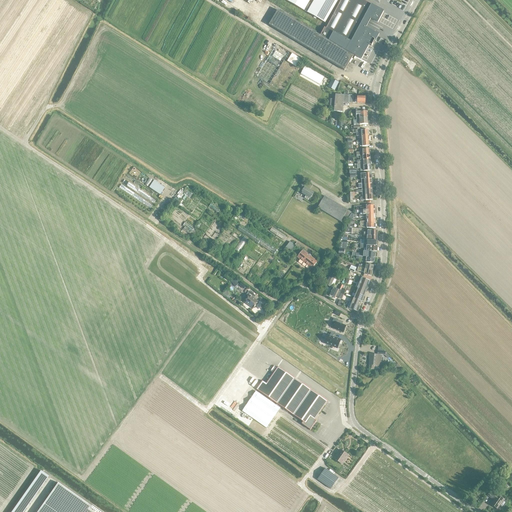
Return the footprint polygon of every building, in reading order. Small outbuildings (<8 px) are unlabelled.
[(362,0),(340,0),(326,28),(324,27),(320,35),(278,10),(269,25),(344,70),(354,55),(361,59),(369,45),(371,46),(378,34),(366,28),(371,18),(378,22),(383,11),(362,0)] [(286,0),(286,1),(304,11),(310,0),(286,0)] [(313,0),(306,13),(325,23),(338,0),(313,0)] [(275,45),(257,76),(269,83),(284,58),(297,66),(301,60),(275,45)] [(320,84),(324,76),(305,65),(301,73),(320,84)] [(335,90),(339,82),(331,78),(328,87),(335,90)] [(347,103),(348,103),(350,103),(350,95),(349,95),(344,95),(335,95),(335,99),(331,99),(330,106),(334,106),(334,111),(342,112),(343,102),(347,102),(347,103)] [(356,115),(356,118),(368,117),(367,111),(360,112),(360,110),(356,110),(356,115)] [(353,133),(356,133),(356,136),(359,136),(369,135),(368,130),(360,130),(359,126),(351,126),(351,130),(353,130),(353,133)] [(358,188),(361,188),(361,184),(372,184),(371,179),(361,180),(361,184),(358,184),(358,188)] [(125,180),(123,183),(154,202),(155,199),(125,180)] [(136,180),(134,183),(144,189),(146,186),(136,180)] [(165,188),(154,180),(149,187),(160,195),(165,188)] [(361,184),(361,188),(362,190),(356,190),(356,193),(362,192),(362,190),(365,190),(372,190),(372,184),(361,184)] [(121,185),(119,188),(151,207),(153,203),(121,185)] [(304,198),(308,200),(309,198),(310,199),(314,192),(305,187),(302,186),(300,190),(302,191),(301,193),(306,196),(304,198)] [(181,191),(177,197),(180,200),(184,193),(185,194),(185,195),(184,195),(182,198),(184,200),(187,196),(187,197),(188,196),(190,197),(192,194),(185,189),(183,192),(181,191)] [(350,212),(324,196),(317,208),(343,223),(350,212)] [(246,217),(243,222),(281,247),(285,243),(246,217)] [(183,229),(189,233),(192,235),(196,231),(185,223),(183,225),(185,227),(183,229)] [(241,225),(238,229),(238,230),(274,255),(278,250),(241,225)] [(286,236),(272,227),(270,231),(283,240),(286,236)] [(240,250),(248,239),(244,236),(236,247),(240,250)] [(317,262),(306,253),(307,250),(296,242),(294,245),(290,242),(285,249),(289,252),(294,246),(302,251),(297,257),(312,269),(317,262)] [(361,269),(358,267),(357,270),(364,272),(364,274),(371,276),(372,271),(361,269)] [(330,276),(326,284),(330,287),(331,284),(334,285),(336,280),(334,279),(334,278),(330,276)] [(359,277),(357,282),(359,283),(368,286),(369,281),(361,278),(359,277)] [(335,298),(336,296),(339,297),(340,293),(341,290),(343,285),(340,284),(338,289),(339,289),(339,290),(333,287),(329,295),(335,298)] [(366,291),(357,288),(356,293),(364,296),(366,291)] [(249,291),(245,296),(242,300),(244,301),(244,302),(253,308),(258,302),(253,298),(255,295),(249,291)] [(352,298),(361,301),(364,296),(356,293),(354,298),(352,297),(352,298)] [(361,301),(352,298),(350,303),(359,307),(361,301)] [(347,308),(350,309),(357,312),(359,307),(350,303),(349,302),(347,308)] [(333,329),(343,333),(346,326),(342,324),(343,322),(334,318),(331,324),(334,325),(333,329)] [(337,348),(340,340),(333,337),(334,334),(330,333),(329,336),(327,335),(325,343),(337,348)] [(373,365),(379,366),(379,362),(380,362),(381,355),(369,354),(369,357),(370,357),(369,365),(369,369),(373,369),(373,365)] [(396,368),(400,372),(402,369),(400,367),(397,364),(393,363),(392,366),(396,368)] [(256,391),(242,411),(266,428),(281,406),(303,422),(301,424),(310,430),(316,421),(315,420),(327,402),(278,367),(266,383),(262,381),(256,389),(277,403),(276,405),(256,391)] [(348,456),(339,450),(336,455),(338,456),(336,460),(342,464),(348,456)] [(325,468),(317,479),(331,489),(339,478),(325,468)] [(40,470),(21,501),(22,501),(23,500),(26,501),(26,500),(31,503),(48,475),(40,470)] [(100,511),(92,506),(91,506),(58,483),(37,511),(100,511)] [(497,509),(504,500),(491,491),(488,495),(494,500),(490,504),(497,509)]
